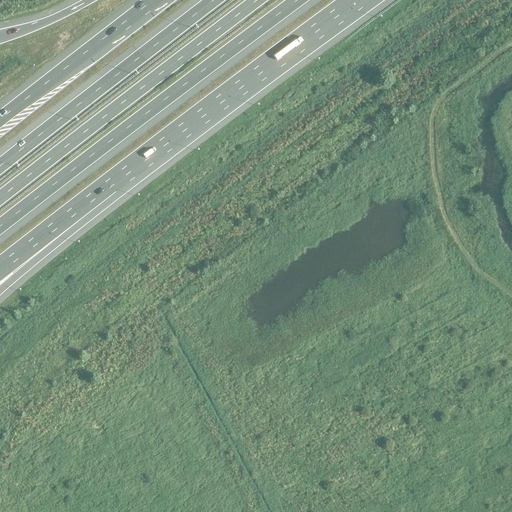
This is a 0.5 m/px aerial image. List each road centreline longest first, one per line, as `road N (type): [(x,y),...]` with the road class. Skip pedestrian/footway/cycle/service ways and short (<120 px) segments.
road 1 (motorway): [(0,226),(299,0)]
road 2 (motorway): [(256,0),(0,196)]
road 3 (motorway): [(115,183),(363,0)]
road 4 (motorway): [(213,0),(0,167)]
road 5 (motorway): [(158,0),(0,120)]
road 6 (motorway): [(0,291),(89,217),(115,183)]
road 7 (motorway): [(0,270),(115,183)]
